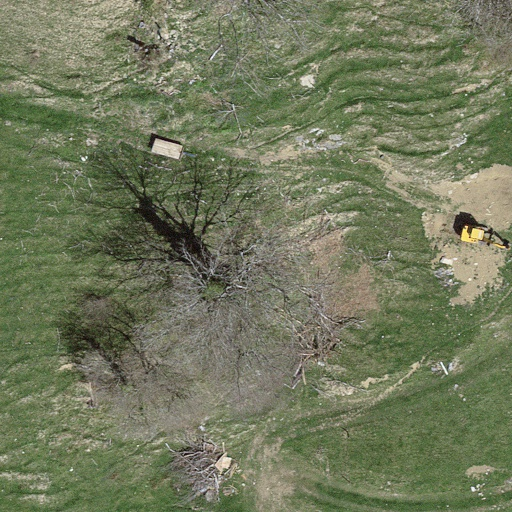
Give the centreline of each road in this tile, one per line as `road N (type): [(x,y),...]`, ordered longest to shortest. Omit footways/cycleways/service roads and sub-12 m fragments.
road 1 (track): [(511,250),(397,181),(266,180),(0,102)]
road 2 (track): [(270,511),(241,467),(274,437),(464,367),(511,339)]
road 3 (track): [(241,467),(413,500),(511,479)]
